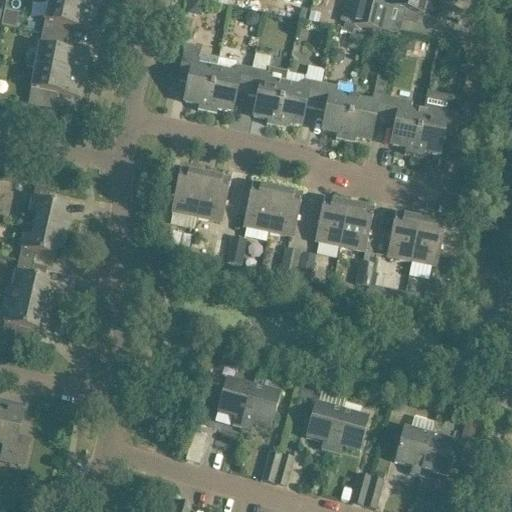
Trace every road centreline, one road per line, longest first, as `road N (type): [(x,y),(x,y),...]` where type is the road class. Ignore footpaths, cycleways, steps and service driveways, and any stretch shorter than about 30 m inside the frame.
road 1 (residential): [(125,126),(439,190),(459,166),(475,78),(471,0)]
road 2 (residential): [(114,397),(121,162)]
road 3 (residential): [(309,511),(105,454)]
road 4 (residential): [(125,126),(160,0)]
road 5 (residential): [(0,135),(121,162)]
